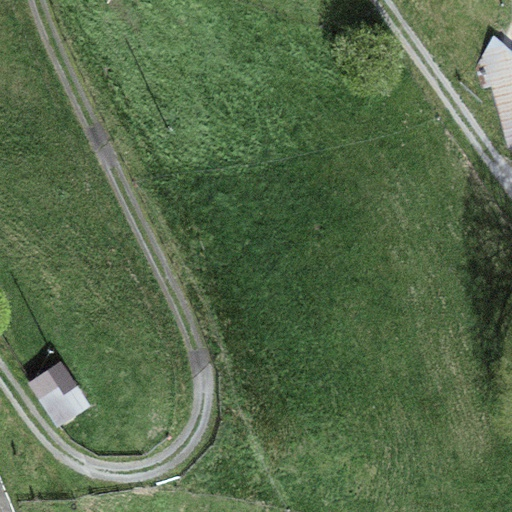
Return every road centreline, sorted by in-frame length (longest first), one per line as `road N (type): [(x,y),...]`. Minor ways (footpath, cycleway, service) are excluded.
road 1 (track): [(0,375),(78,465),(109,473),(137,473),(186,444),(204,391),(189,326),(37,0)]
road 2 (track): [(381,0),(511,178)]
